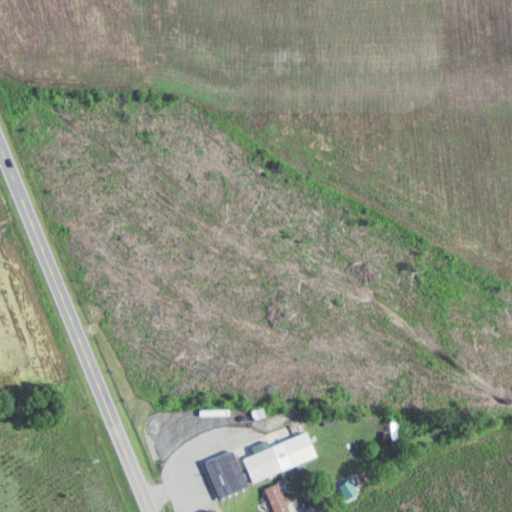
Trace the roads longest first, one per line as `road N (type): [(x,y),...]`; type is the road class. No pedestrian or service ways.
road 1 (primary): [(85,355),(0,149)]
road 2 (primary): [(145,511),(85,355)]
